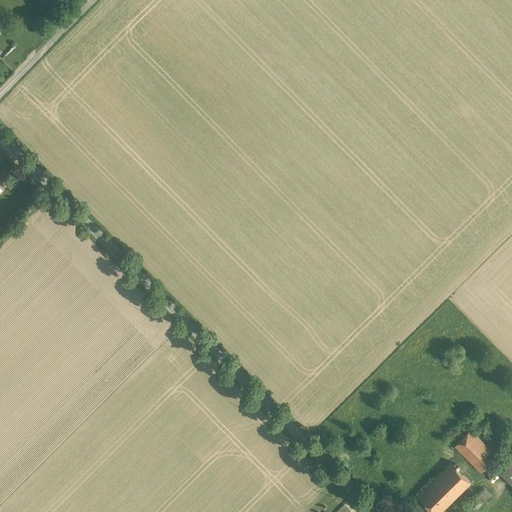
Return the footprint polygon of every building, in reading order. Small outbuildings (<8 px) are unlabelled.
[(496,457),(470,430),(454,446),(480,473),(496,457)] [(511,451),(496,468),(511,484),(511,451)] [(470,483),(451,463),(433,481),(452,500),(470,483)] [(440,511),(452,500),(433,481),(418,496),(433,511),(440,511)] [(491,495),(485,489),(477,497),(483,503),(491,495)] [(477,497),(461,511),(474,511),(483,503),(477,497)]
